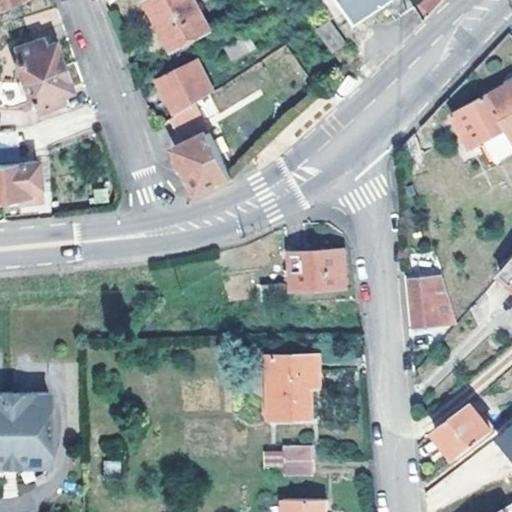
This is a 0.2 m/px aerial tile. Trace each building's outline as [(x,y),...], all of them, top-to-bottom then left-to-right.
[(214,31),(197,0),(150,0),(177,50),(214,31)] [(322,5),(319,0),(307,0),(298,6),(304,15),(322,5)] [(332,0),(335,5),(332,7),(344,23),(351,19),(356,28),(403,0),(332,0)] [(418,0),(414,2),(422,14),(443,0),(418,0)] [(348,43),(333,19),(319,28),(333,52),(348,43)] [(48,34),(16,46),(20,59),(15,60),(23,83),(66,68),(57,44),(52,45),(48,34)] [(254,47),(250,37),(228,47),(232,57),(254,47)] [(217,93),(200,60),(162,78),(181,116),(201,103),(217,93)] [(40,115),(73,104),(70,94),(75,92),(66,68),(23,83),(31,105),(36,103),(40,115)] [(511,80),(488,94),(511,134),(511,80)] [(454,114),(475,151),(492,142),(498,151),(511,142),(511,134),(488,94),(454,114)] [(216,135),(201,103),(181,116),(177,118),(190,146),(179,151),(201,197),(236,180),(219,141),(216,135)] [(511,142),(498,151),(504,162),(511,158),(511,142)] [(2,166),(6,205),(45,201),(40,162),(2,166)] [(349,288),(347,249),(330,251),(330,254),(313,255),(312,252),(295,253),(296,272),(290,272),(290,280),(296,279),(296,291),(349,288)] [(511,262),(502,275),(511,283),(511,262)] [(449,292),(445,277),(413,282),(415,301),(418,330),(448,326),(445,301),(436,302),(435,294),(449,292)] [(325,357),(275,356),(275,419),(317,420),(318,389),(325,388),(325,357)] [(123,359),(103,359),(104,373),(124,372),(123,359)] [(0,395),(0,468),(8,469),(8,465),(22,465),(22,468),(55,468),(53,395),(0,395)] [(459,459),(494,431),(470,402),(436,431),(459,459)] [(315,446),(286,447),(287,477),(316,476),(315,446)] [(281,467),(281,450),(262,450),(263,467),(281,467)] [(286,502),(286,511),(328,511),(329,503),(286,502)]
